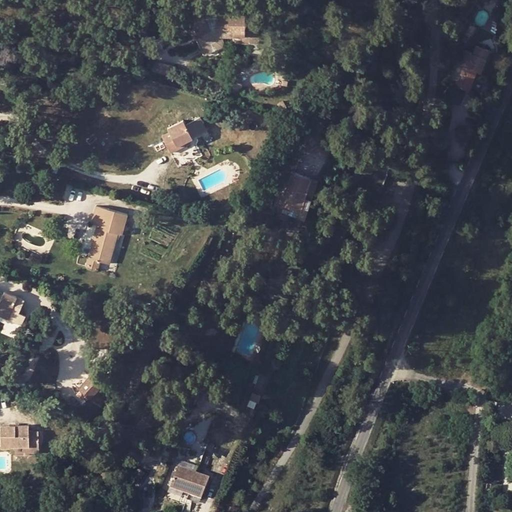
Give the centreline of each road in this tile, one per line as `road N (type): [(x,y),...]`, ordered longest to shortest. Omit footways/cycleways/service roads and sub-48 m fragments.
road 1 (tertiary): [(335,511),(511,71)]
road 2 (unclassified): [(251,511),(297,437),(411,192)]
